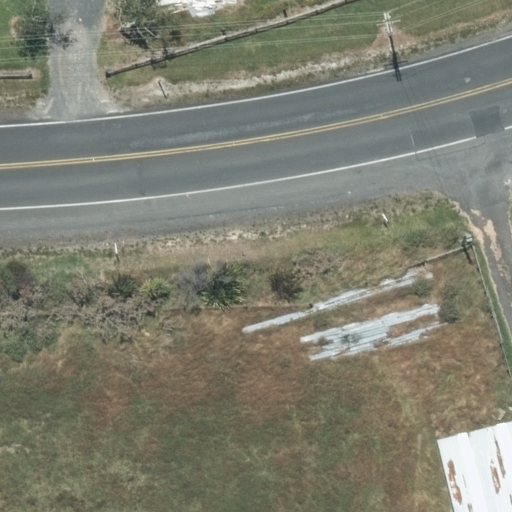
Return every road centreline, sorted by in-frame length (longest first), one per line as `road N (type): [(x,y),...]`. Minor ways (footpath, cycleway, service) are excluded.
road 1 (tertiary): [(0,165),(106,160),(305,132),(511,79)]
road 2 (unknown): [(456,98),(486,183),(498,276),(511,315)]
